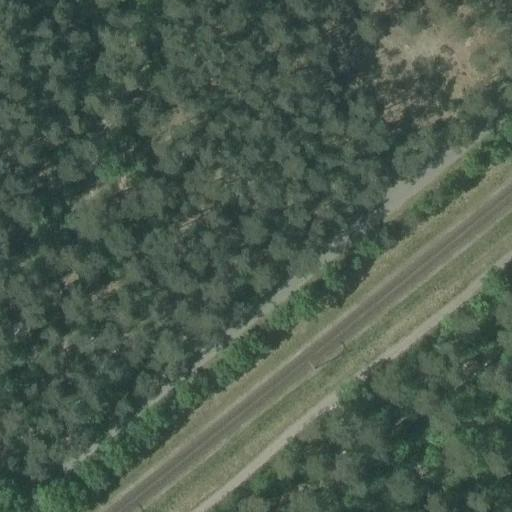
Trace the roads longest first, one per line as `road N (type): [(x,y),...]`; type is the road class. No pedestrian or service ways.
road 1 (unclassified): [(0,510),(66,465),(511,100)]
road 2 (track): [(0,425),(44,379),(90,258),(127,121),(147,0)]
road 3 (unknown): [(511,255),(201,511)]
road 4 (track): [(0,323),(104,74),(125,0)]
